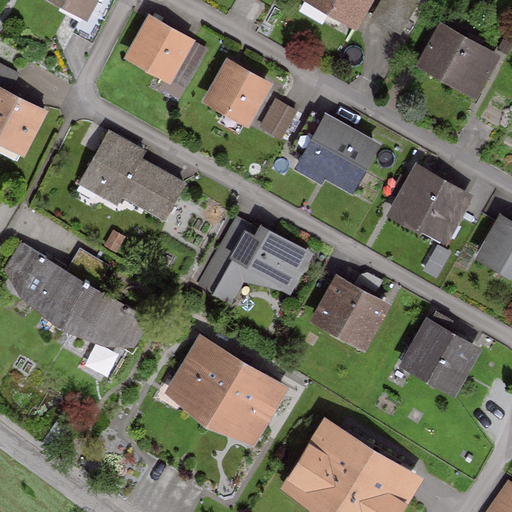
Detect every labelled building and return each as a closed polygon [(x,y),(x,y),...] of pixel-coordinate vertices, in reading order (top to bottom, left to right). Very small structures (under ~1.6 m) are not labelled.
[(64,0),(84,11),(90,0),(64,0)] [(319,0),(355,20),(354,18),(364,0),(319,0)] [(418,0),(382,0),(374,14),(401,30),(418,0)] [(151,19),(131,54),(185,84),(204,49),(151,19)] [(486,74),(495,57),(442,28),(423,62),(464,85),(471,71),(477,69),(486,74)] [(0,149),(16,157),(22,146),(23,146),(23,145),(43,105),(29,98),(26,103),(7,93),(17,72),(0,63),(0,149)] [(230,63),(209,97),(246,118),(265,83),(230,63)] [(279,101),(265,127),(280,136),(295,110),(279,101)] [(292,147),(306,155),(300,164),(319,175),(322,169),(350,185),(374,144),(327,117),(322,126),(308,119),(292,147)] [(122,192),(164,216),(183,184),(139,159),(143,151),(109,131),(81,181),(117,202),(122,192)] [(417,169),(393,212),(417,226),(420,222),(444,235),(466,197),(417,169)] [(511,223),(502,218),(482,252),(511,269),(511,223)] [(270,283),(279,285),(286,289),(307,252),(262,227),(257,237),(247,231),(235,252),(222,245),(201,282),(216,291),(228,269),(242,276),(244,273),(271,279),(270,283)] [(51,306),(48,309),(64,318),(94,267),(84,261),(74,279),(43,261),(45,256),(23,242),(14,257),(9,254),(0,268),(0,275),(5,279),(11,269),(28,280),(22,290),(51,306)] [(435,274),(442,263),(431,257),(425,268),(435,274)] [(93,291),(104,273),(94,267),(64,318),(77,327),(80,323),(105,340),(112,329),(129,340),(123,350),(130,354),(137,344),(136,335),(147,317),(124,303),(121,308),(93,291)] [(339,279),(318,316),(362,340),(386,297),(374,291),(380,280),(367,272),(359,274),(352,286),(339,279)] [(437,311),(409,360),(452,384),(473,348),(443,329),(449,319),(437,311)] [(191,390),(186,398),(211,414),(240,366),(201,343),(178,382),(191,390)] [(255,428),(278,389),(240,366),(211,414),(237,429),(242,420),(255,428)] [(390,511),(412,477),(327,425),(295,476),(312,486),(308,493),(339,511),(390,511)] [(511,511),(511,491),(507,488),(490,511),(511,511)]
